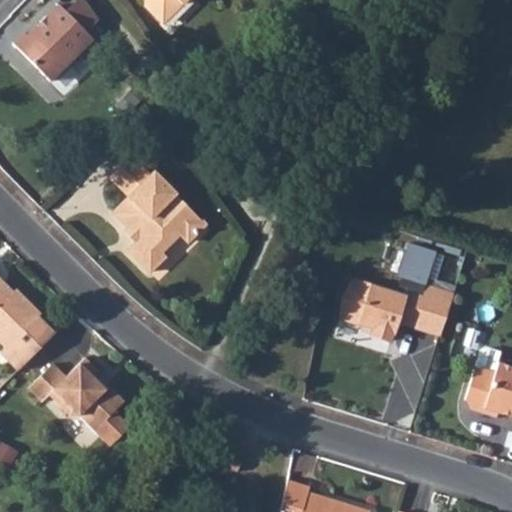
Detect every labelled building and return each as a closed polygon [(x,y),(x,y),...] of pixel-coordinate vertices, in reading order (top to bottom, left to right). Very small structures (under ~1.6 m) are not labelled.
[(78,0),(61,16),(82,39),(97,26),(78,0)] [(192,0),(135,0),(139,3),(139,11),(157,30),(184,3),(187,6),(192,0)] [(82,39),(61,16),(55,9),(22,39),(21,37),(10,47),(14,51),(46,87),(89,47),(82,39)] [(112,216),(127,232),(138,243),(134,247),(128,253),(133,259),(149,275),(164,260),(160,256),(178,236),(187,244),(203,226),(152,175),(148,178),(129,159),(109,180),(128,199),(112,216)] [(127,232),(124,235),(134,247),(138,243),(127,232)] [(431,256),(404,248),(395,278),(421,287),(431,256)] [(392,296),(398,298),(400,291),(417,296),(418,291),(419,292),(421,287),(397,279),(392,296)] [(335,318),(357,325),(368,328),(366,335),(386,342),(393,323),(407,327),(436,337),(447,301),(419,292),(418,291),(417,296),(400,291),(398,298),(392,296),(347,281),(346,286),(339,289),(333,305),(334,310),(337,313),(335,318)] [(0,347),(3,351),(0,354),(0,357),(16,374),(53,337),(38,321),(41,317),(16,291),(13,294),(6,287),(2,289),(0,286),(0,347)] [(357,325),(356,332),(366,335),(368,328),(357,325)] [(488,370),(492,359),(494,350),(478,346),(473,349),(469,364),(478,367),(488,370)] [(465,407),(477,411),(478,406),(491,409),(511,415),(511,365),(492,359),(488,370),(478,367),(468,373),(460,396),(462,402),(465,407)] [(53,367),(28,392),(42,405),(48,399),(68,418),(79,419),(100,440),(113,426),(114,415),(124,404),(112,393),(103,392),(101,395),(89,385),(98,375),(83,362),(65,379),(53,367)] [(221,454),(217,465),(223,467),(227,456),(221,454)] [(227,456),(223,467),(232,469),(236,459),(227,456)] [(282,476),(274,511),(365,511),(367,508),(333,498),(330,506),(301,499),(304,489),(306,483),(282,476)] [(333,498),(304,489),(301,499),(330,506),(333,498)]
